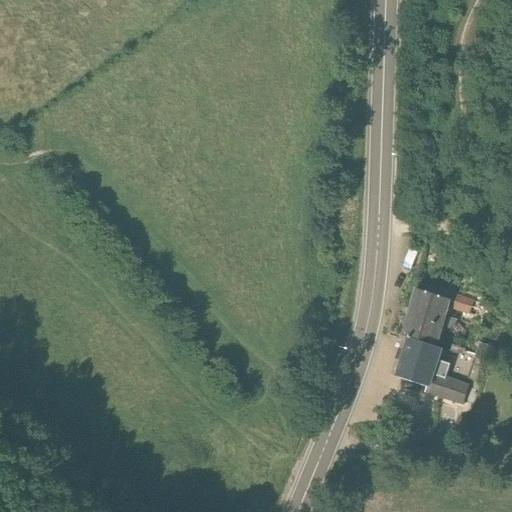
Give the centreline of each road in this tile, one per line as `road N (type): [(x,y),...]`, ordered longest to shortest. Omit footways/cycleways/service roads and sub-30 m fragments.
road 1 (secondary): [(296,511),(358,357),(372,297),(384,0)]
road 2 (track): [(435,224),(421,226),(452,191),(463,46),(480,0)]
